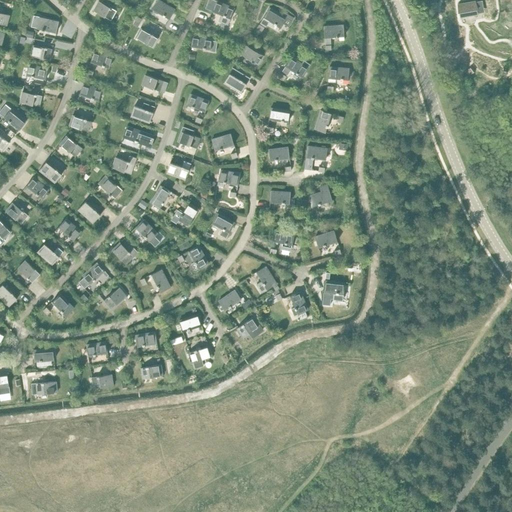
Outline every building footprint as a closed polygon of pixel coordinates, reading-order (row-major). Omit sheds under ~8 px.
[(158,0),(157,0),(152,9),(169,19),(175,9),(158,0)] [(235,8),(216,1),(214,0),(208,0),(205,8),(212,11),(221,15),(219,20),(228,24),(235,8)] [(99,1),(94,11),(111,20),(116,11),(99,1)] [(475,1),(457,5),(459,16),(477,13),(475,1)] [(266,26),(269,20),(281,27),(283,23),(289,26),(294,18),(285,12),(283,16),(269,8),(264,17),(260,22),(266,26)] [(0,23),(6,25),(9,15),(0,12),(0,23)] [(34,16),(31,26),(37,28),(42,29),(44,30),(56,32),(59,22),(39,17),(34,16)] [(343,25),(324,26),(324,37),(344,36),(343,25)] [(141,28),(136,37),(153,47),(158,38),(141,28)] [(193,35),(191,46),(210,49),(210,51),(216,52),(217,41),(212,40),(212,38),(193,35)] [(33,45),(31,55),(50,60),(55,61),(57,50),(53,49),(33,45)] [(247,45),(241,54),(258,65),(263,55),(247,45)] [(94,51),(91,61),(110,68),(113,57),(94,51)] [(285,66),(302,77),(310,64),(304,60),(302,62),(292,56),(285,66)] [(29,64),(26,75),(46,79),(48,68),(29,64)] [(329,67),(328,78),(348,79),(349,68),(329,67)] [(233,68),(224,83),(241,93),(250,78),(233,68)] [(146,74),(142,85),(164,93),(168,83),(164,81),(146,74)] [(83,84),(80,94),(99,100),(102,90),(83,84)] [(23,91),(20,102),(40,106),(42,96),(23,91)] [(190,94),(187,104),(205,112),(209,101),(190,94)] [(6,104),(0,111),(0,113),(4,117),(19,129),(26,121),(11,108),(6,104)] [(135,105),(131,116),(150,122),(153,112),(135,105)] [(271,108),(269,118),(289,122),(290,111),(271,108)] [(321,110),(315,129),(325,132),(331,113),(321,110)] [(73,115),(70,125),(88,131),(92,121),(73,115)] [(127,126),(123,136),(135,140),(135,141),(137,142),(137,141),(142,143),(147,145),(146,147),(151,148),(155,136),(146,133),(127,126)] [(201,138),(193,136),(195,130),(184,126),(178,141),(180,142),(197,149),(201,138)] [(231,134),(212,140),(215,150),(234,144),(231,134)] [(0,135),(0,149),(2,151),(9,143),(0,135)] [(66,136),(60,144),(75,157),(82,148),(66,136)] [(307,146),(306,157),(326,159),(327,148),(307,146)] [(288,147),(268,149),(270,160),(290,158),(288,147)] [(116,157),(112,167),(131,174),(137,158),(129,155),(127,161),(116,157)] [(46,161),(39,170),(55,182),(62,174),(46,161)] [(170,162),(167,172),(185,179),(191,163),(184,161),(182,166),(170,162)] [(220,170),(217,185),(223,187),(224,182),(238,184),(240,174),(220,170)] [(106,175),(98,183),(115,198),(122,190),(106,175)] [(33,177),(26,185),(42,198),(49,190),(33,177)] [(321,192),(310,195),(313,206),(332,200),(327,184),(319,187),(321,192)] [(161,185),(150,202),(160,208),(170,191),(161,185)] [(271,191),(270,202),(289,203),(290,192),(271,191)] [(61,194),(56,201),(59,203),(64,197),(61,194)] [(141,200),(138,204),(144,208),(147,203),(141,200)] [(86,201),(78,209),(93,223),(100,214),(86,201)] [(12,203),(6,211),(21,224),(28,215),(12,203)] [(189,203),(178,220),(188,226),(198,209),(189,203)] [(217,213),(212,223),(223,229),(219,234),(226,238),(234,223),(217,213)] [(66,218),(59,227),(74,239),(81,231),(66,218)] [(143,219),(136,227),(155,247),(160,242),(154,236),(157,233),(143,219)] [(0,220),(0,244),(5,240),(3,238),(11,231),(0,220)] [(275,229),(272,240),(282,242),(281,249),(291,251),(294,234),(275,229)] [(334,231),(315,236),(318,247),(337,241),(334,231)] [(120,242),(112,250),(126,264),(134,256),(138,252),(133,247),(128,251),(122,244),(120,242)] [(44,243),(37,251),(52,264),(63,252),(57,247),(54,251),(44,243)] [(191,263),(195,270),(208,263),(198,245),(189,251),(195,261),(191,263)] [(25,260),(18,268),(32,282),(40,274),(25,260)] [(84,277),(80,280),(86,287),(102,272),(104,271),(97,262),(82,275),(84,277)] [(262,280),(256,284),(261,292),(273,285),(275,283),(276,283),(266,266),(256,272),(262,280)] [(161,269),(151,274),(160,292),(170,287),(161,269)] [(325,280),(322,304),(330,305),(330,298),(342,300),(343,293),(345,283),(325,280)] [(2,284),(0,286),(0,296),(9,306),(17,298),(2,284)] [(119,287),(104,300),(111,309),(126,296),(119,287)] [(235,290),(218,301),(225,310),(241,299),(235,290)] [(300,291),(290,296),(295,306),(291,308),(294,315),(298,314),(308,310),(300,291)] [(60,294),(52,301),(66,316),(74,308),(60,294)] [(46,307),(42,310),(46,315),(50,311),(46,307)] [(198,314),(179,321),(182,331),(201,325),(198,314)] [(253,337),(262,331),(259,327),(260,326),(254,317),(237,328),(243,337),(249,333),(253,337)] [(155,332),(135,335),(137,346),(157,343),(155,332)] [(106,341),(86,344),(88,355),(108,352),(106,341)] [(203,365),(201,359),(212,356),(208,346),(189,352),(193,362),(195,368),(203,365)] [(53,348),(33,350),(34,361),(54,359),(53,348)] [(160,364),(141,367),(142,378),(162,375),(160,364)] [(7,372),(0,373),(0,393),(10,392),(7,372)] [(111,374),(91,377),(93,388),(113,385),(111,374)] [(56,392),(56,381),(31,383),(32,394),(56,392)]
